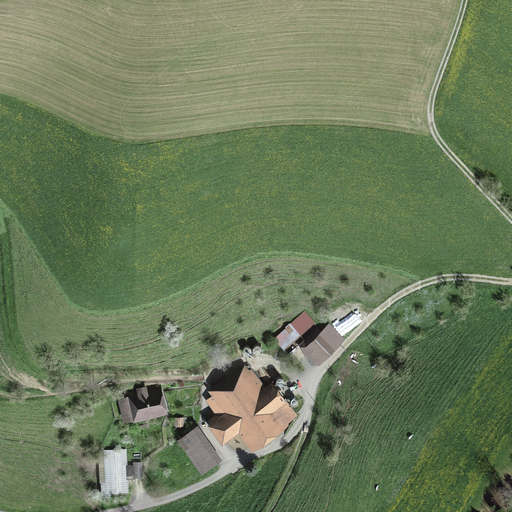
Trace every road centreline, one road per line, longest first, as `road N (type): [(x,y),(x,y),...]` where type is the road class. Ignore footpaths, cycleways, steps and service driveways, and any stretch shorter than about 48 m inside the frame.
road 1 (track): [(0,225),(12,328),(20,351),(51,375),(199,377),(252,361),(279,364),(309,385)]
road 2 (track): [(511,224),(434,127),(462,0)]
road 3 (track): [(309,385),(372,313),(414,286),(441,279),(511,284)]
road 4 (track): [(299,423),(285,441),(185,492),(113,511)]
